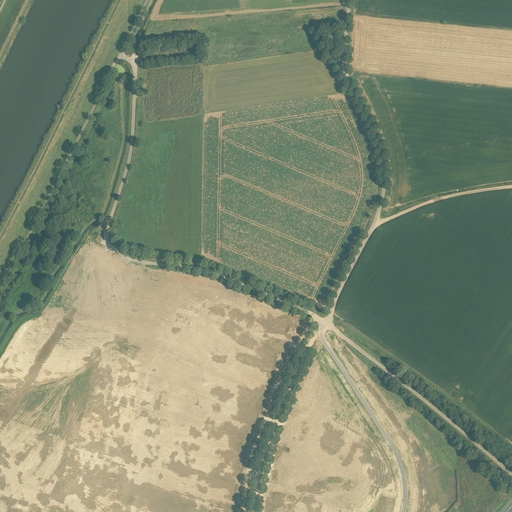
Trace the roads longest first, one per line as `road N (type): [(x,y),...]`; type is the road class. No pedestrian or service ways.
road 1 (unclassified): [(324,322),(213,273),(134,260),(109,245),(105,233),(132,138),(134,68),(119,55)]
road 2 (unclassified): [(324,322),(373,225),(384,181),(374,133),(342,68),(349,0)]
road 3 (unclassified): [(0,287),(119,55)]
road 4 (unclassified): [(511,474),(324,322)]
road 5 (unclassified): [(324,322),(322,338),(397,454),(403,511)]
road 6 (track): [(373,225),(426,203),(511,187)]
